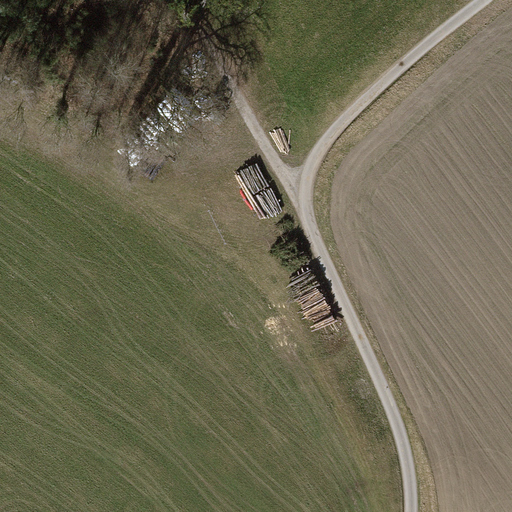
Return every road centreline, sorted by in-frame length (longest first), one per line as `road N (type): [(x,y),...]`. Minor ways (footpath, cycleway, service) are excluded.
road 1 (track): [(410,511),(395,416),(310,226),(307,188),(318,151),(343,121),(484,0)]
road 2 (track): [(307,188),(288,178),(182,0)]
